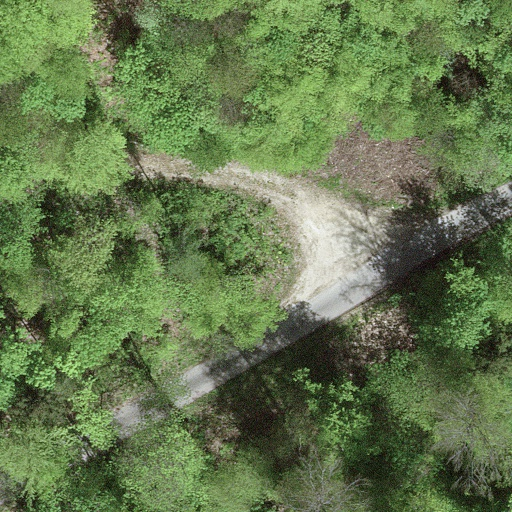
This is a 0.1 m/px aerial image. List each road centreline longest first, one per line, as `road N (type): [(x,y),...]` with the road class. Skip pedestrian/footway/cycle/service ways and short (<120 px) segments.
road 1 (track): [(511,207),(311,326),(0,486)]
road 2 (track): [(311,326),(336,270),(311,189),(207,162),(0,170)]
